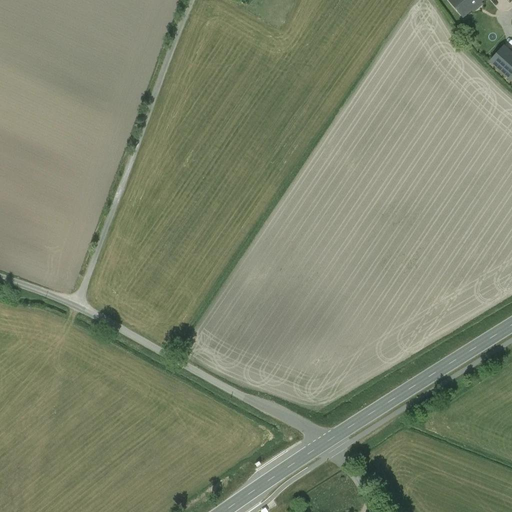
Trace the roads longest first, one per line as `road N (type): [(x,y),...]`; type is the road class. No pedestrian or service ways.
road 1 (unclassified): [(192,0),(75,306)]
road 2 (unclassified): [(328,441),(75,306)]
road 3 (secondary): [(328,441),(511,324)]
road 4 (secondary): [(223,511),(328,441)]
